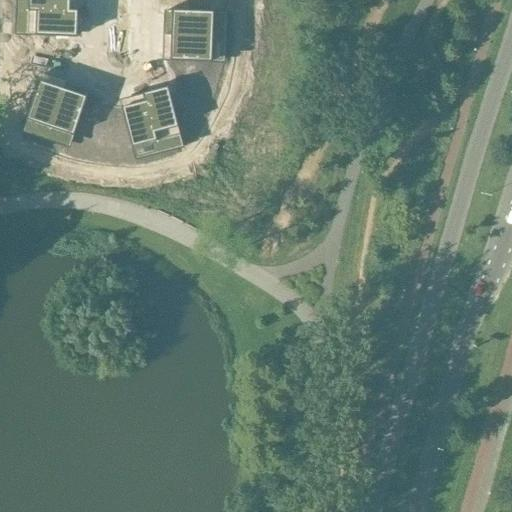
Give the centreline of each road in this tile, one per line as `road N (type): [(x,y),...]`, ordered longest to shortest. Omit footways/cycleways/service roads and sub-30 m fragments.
road 1 (secondary): [(511,45),(370,511)]
road 2 (secondary): [(414,511),(511,210)]
road 3 (residential): [(95,0),(90,59),(101,76),(130,79),(147,52),(151,0)]
